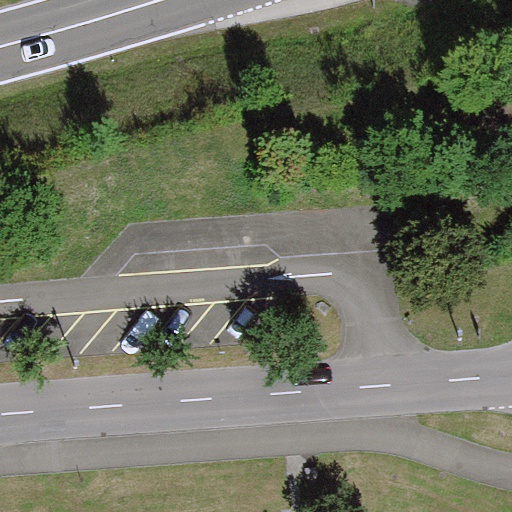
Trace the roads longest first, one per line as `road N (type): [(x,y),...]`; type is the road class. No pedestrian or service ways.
road 1 (unclassified): [(511,375),(0,412)]
road 2 (primary): [(0,48),(164,0)]
